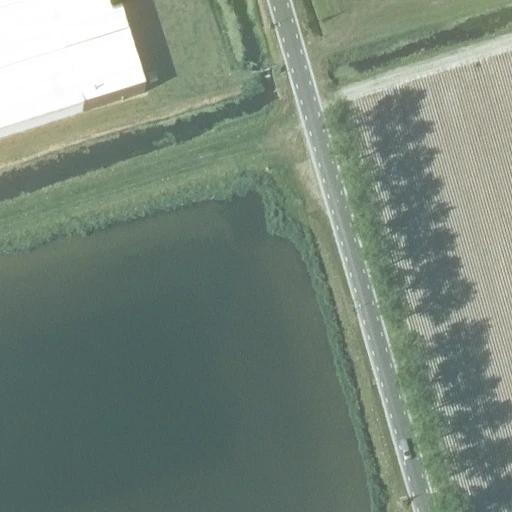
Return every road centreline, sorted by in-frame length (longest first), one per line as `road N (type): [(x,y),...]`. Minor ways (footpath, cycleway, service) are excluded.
road 1 (unclassified): [(422,511),(279,0)]
road 2 (track): [(314,133),(0,231)]
